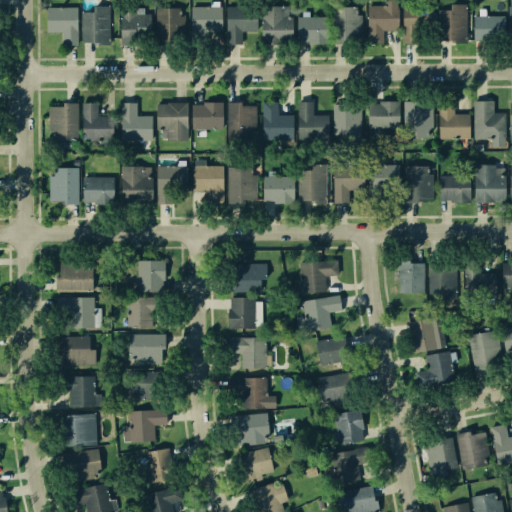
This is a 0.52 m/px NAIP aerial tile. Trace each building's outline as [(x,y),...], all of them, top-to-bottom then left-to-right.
[(365,4),(395,2),(398,40),(366,39),(365,4)] [(43,5),(73,3),(74,44),(58,44),(56,31),(41,29),(43,5)] [(259,6),(283,5),(284,30),(260,30),(259,6)] [(401,5),(430,5),(434,43),(403,43),(401,5)] [(438,6),(463,5),(465,40),(438,41),(438,6)] [(225,7),(254,6),(255,29),(237,29),(237,43),(224,44),(225,7)] [(79,7),(106,7),(107,44),(80,44),(79,7)] [(331,9),(359,8),(360,44),(334,43),(331,9)] [(152,11),(174,9),(175,40),(154,41),(152,11)] [(188,9),(219,9),(220,31),(189,32),(188,9)] [(119,14),(146,13),(147,39),(119,40),(119,14)] [(294,13),(326,13),(328,41),(293,41),(294,13)] [(470,17),(502,17),(503,41),(470,40),(470,17)] [(398,94),(428,94),(430,137),(398,137),(398,94)] [(434,100),(451,98),(451,114),(465,113),(467,140),(435,140),(434,100)] [(189,99),(219,99),(220,128),(189,127),(189,99)] [(295,99),(309,99),(310,114),(325,114),(326,131),(295,131),(295,99)] [(117,100),(134,101),(134,112),(148,111),(149,138),(117,139),(117,100)] [(154,100),(185,100),(185,140),(162,139),(162,126),(152,125),(154,100)] [(330,101),(358,100),(358,137),(332,137),(330,101)] [(470,100),(491,100),(491,112),(502,112),(502,136),(471,137),(470,100)] [(46,102),(73,102),(73,139),(48,139),(46,102)] [(80,102),(94,102),(95,114),(108,113),(107,131),(98,130),(98,141),(81,140),(80,102)] [(225,102),(254,102),(254,133),(225,132),(225,102)] [(260,102),(274,102),(274,113),(290,113),(291,139),(260,138),(260,102)] [(362,104),(390,102),(392,135),(365,135),(362,104)] [(295,169),(307,169),(307,162),(328,162),(327,206),(297,206),(295,169)] [(399,164),(368,164),(368,202),(382,202),(382,190),(399,189),(399,164)] [(188,190),(187,165),(157,166),(157,204),(174,203),(173,190),(188,190)] [(399,165),(431,165),(430,203),(403,199),(399,165)] [(471,165),(500,165),(503,199),(472,201),(471,165)] [(119,166),(140,166),(140,178),(149,178),(150,203),(122,204),(119,166)] [(225,167),(253,166),(254,201),(225,201),(225,167)] [(47,167),(74,167),(76,205),(47,203),(47,167)] [(187,167),(220,168),(221,203),(190,203),(187,167)] [(332,173),(360,171),(358,203),(333,203),(332,173)] [(436,172),(467,171),(468,203),(438,203),(436,172)] [(258,176),(290,176),(290,202),(260,201),(258,176)] [(80,179),(111,179),(112,206),(81,205),(80,179)] [(137,291),(136,256),(162,256),(163,290),(137,291)] [(90,290),(52,290),(52,259),(90,259),(90,290)] [(263,291),(263,261),(226,261),(226,291),(263,291)] [(334,261),(335,276),(326,276),(327,292),(297,294),(295,263),(334,261)] [(511,284),(499,285),(497,264),(511,262),(511,284)] [(423,263),(423,292),(396,292),(396,263),(423,263)] [(457,299),(456,263),(428,264),(429,293),(441,293),(441,299),(457,299)] [(496,296),(496,271),(465,271),(465,297),(496,296)] [(226,297),(252,296),(253,327),(227,327),(226,297)] [(300,300),(305,332),(333,327),(329,296),(300,300)] [(126,327),(125,298),(152,297),(154,328),(126,327)] [(91,327),(90,298),(55,299),(56,328),(91,327)] [(439,349),(431,313),(405,318),(408,333),(404,334),(406,345),(410,344),(412,354),(439,349)] [(511,347),(502,350),(498,330),(511,327),(511,347)] [(468,335),(474,369),(502,364),(496,330),(468,335)] [(126,334),(158,333),(159,367),(127,368),(126,334)] [(94,366),(56,366),(56,337),(94,336),(94,366)] [(241,370),(240,351),(226,352),(226,337),(262,336),(263,369),(241,370)] [(339,361),(336,339),(308,343),(312,365),(339,361)] [(446,353),(422,357),(425,371),(418,373),(419,380),(449,376),(446,353)] [(314,376),(320,407),(344,403),(339,372),(314,376)] [(97,405),(51,407),(50,376),(96,374),(97,405)] [(123,403),(153,401),(152,375),(122,376),(123,403)] [(273,408),(272,396),(263,396),(262,379),(222,380),(223,394),(241,393),(242,409),(273,408)] [(125,442),(123,411),(154,409),(157,440),(125,442)] [(362,443),(356,410),(319,417),(324,450),(362,443)] [(268,441),(264,413),(230,417),(234,445),(268,441)] [(60,416),(95,414),(97,444),(61,446),(60,416)] [(511,458),(494,462),(488,427),(503,424),(505,437),(511,436),(511,458)] [(487,466),(481,430),(452,435),(459,472),(487,466)] [(447,435),(454,469),(427,474),(420,440),(447,435)] [(161,447),(132,452),(138,485),(167,479),(161,447)] [(271,474),(266,447),(235,452),(240,480),(271,474)] [(66,453),(71,481),(101,475),(96,448),(66,453)] [(362,481),(357,451),(323,457),(329,487),(362,481)] [(287,501),(280,483),(274,485),(271,479),(245,490),(253,511),(275,511),(280,510),(278,504),(287,501)] [(144,511),(139,492),(169,483),(177,511),(144,511)] [(71,490),(98,484),(109,511),(86,511),(84,505),(74,505),(71,490)] [(369,484),(373,511),(334,511),(331,491),(369,484)] [(472,511),(470,496),(493,493),(494,499),(499,498),(501,511),(472,511)] [(465,503),(466,511),(440,511),(440,508),(465,503)]
